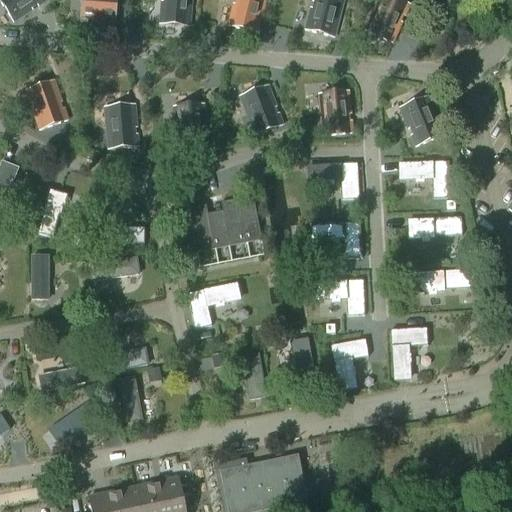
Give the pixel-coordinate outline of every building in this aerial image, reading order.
[(47,0),(0,0),(0,2),(14,25),(33,13),(31,10),(37,6),(39,9),(49,2),(47,0)] [(114,32),(116,0),(81,0),(80,19),(93,20),(92,30),(114,32)] [(161,4),(159,26),(189,28),(191,0),(164,0),(164,4),(161,4)] [(257,35),(265,0),(237,0),(236,7),(233,6),(228,28),(257,35)] [(334,39),(343,0),(312,0),(312,3),(315,4),(313,11),(310,10),(305,32),(334,39)] [(393,0),(379,0),(365,33),(392,45),(401,25),(398,24),(401,17),(404,18),(409,7),(393,0)] [(53,83),(25,93),(39,132),(67,122),(63,111),(61,112),(58,105),(61,104),(53,83)] [(275,109),(267,88),(239,98),(254,138),(282,127),(278,116),(275,117),(273,110),(275,109)] [(323,138),(352,135),(351,123),(348,124),(347,116),(350,116),(348,93),(318,96),(323,138)] [(443,138),(427,99),(399,110),(408,131),(410,130),(413,137),(411,138),(415,149),(443,138)] [(173,109),(177,151),(207,148),(206,136),(203,136),(202,129),(205,129),(203,106),(173,109)] [(134,107),(104,109),(108,151),(137,149),(136,137),(133,137),(133,129),(136,129),(134,107)] [(449,163),(398,165),(398,182),(415,181),(415,183),(423,183),(423,181),(431,181),(432,201),(450,200),(449,163)] [(0,165),(0,211),(8,190),(9,190),(17,171),(0,165)] [(343,203),(360,202),(358,165),(307,168),(308,185),(325,184),(325,186),(333,186),(333,184),(341,183),(343,203)] [(49,193),(37,236),(53,240),(59,217),(60,217),(66,197),(49,193)] [(237,202),(220,205),(221,213),(228,249),(246,245),(238,208),(237,202)] [(454,203),(445,203),(446,213),(455,213),(454,203)] [(254,205),(238,208),(246,245),(261,242),(254,205)] [(205,208),(188,211),(190,219),(197,255),(214,251),(207,216),(205,208)] [(221,213),(207,216),(214,251),(228,249),(221,213)] [(190,219),(174,222),(181,258),(197,255),(190,219)] [(460,219),(406,222),(407,242),(421,241),(421,243),(429,243),(429,240),(433,240),(433,239),(461,238),(460,219)] [(360,223),(309,226),(310,243),(326,242),(326,244),(335,244),(334,242),(343,241),(344,261),(362,260),(360,223)] [(99,229),(98,246),(142,246),(142,229),(99,229)] [(74,237),(71,247),(81,249),(84,239),(74,237)] [(86,240),(86,249),(97,249),(97,241),(86,240)] [(78,252),(78,263),(91,263),(91,253),(78,252)] [(65,253),(65,265),(75,266),(76,254),(65,253)] [(474,272),(415,276),(417,294),(428,294),(428,296),(436,295),(436,293),(443,293),(443,292),(475,289),(474,272)] [(346,284),(314,285),(315,302),(331,301),(331,304),(339,303),(339,301),(346,301),(347,318),(364,318),(362,283),(346,284)] [(236,285),(186,295),(194,331),(211,328),(207,308),(215,306),(216,308),(224,307),(223,305),(239,301),(236,285)] [(334,326),(325,326),(325,336),(335,336),(334,326)] [(426,330),(390,333),(393,382),(408,381),(408,365),(409,365),(409,357),(407,357),(407,349),(427,347),(426,330)] [(308,341),(291,344),(300,394),(317,391),(308,341)] [(365,341),(330,347),(338,393),(355,390),(352,375),(354,374),(353,366),(351,367),(350,362),(368,358),(365,341)] [(223,355),(211,357),(213,368),(225,365),(223,355)] [(159,368),(146,371),(148,381),(161,379),(159,368)] [(97,369),(88,371),(90,383),(100,381),(97,369)] [(16,386),(8,394),(14,401),(23,392),(16,386)] [(511,466),(506,435),(460,442),(465,477),(477,475),(476,471),(511,466)] [(385,498),(415,494),(409,448),(374,452),(376,465),(380,465),(385,498)] [(273,511),(273,508),(307,501),(297,455),(220,471),(229,511),(273,511)] [(185,511),(179,479),(88,498),(90,511),(185,511)]
